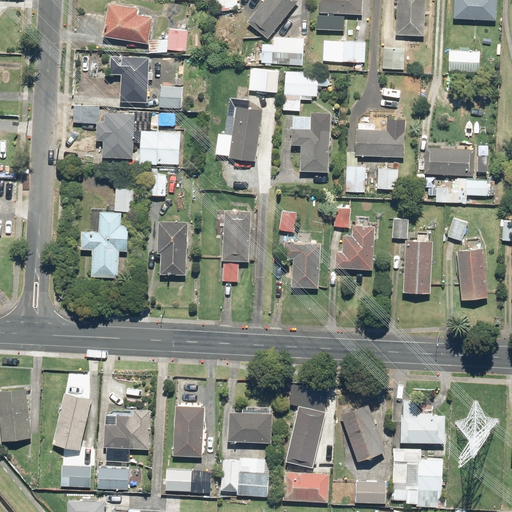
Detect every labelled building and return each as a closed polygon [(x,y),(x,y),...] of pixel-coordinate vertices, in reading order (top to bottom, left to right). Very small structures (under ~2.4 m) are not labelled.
[(239,31),(239,0),(213,0),(214,39),(229,39),(229,31),(239,31)] [(264,0),(247,21),(268,38),(298,0),(264,0)] [(320,0),(320,12),(361,14),(361,0),(320,0)] [(426,0),(397,0),(396,34),(424,36),(426,0)] [(454,0),(453,18),(495,19),(496,0),(454,0)] [(109,4),(104,37),(149,44),(153,17),(138,14),(139,9),(109,4)] [(188,30),(170,29),(169,50),(188,50),(188,30)] [(218,40),(216,58),(249,61),(251,34),(231,32),(230,41),(218,40)] [(261,43),(259,62),(303,66),(305,39),(274,37),(274,44),(261,43)] [(168,40),(150,40),(149,53),(168,53),(168,40)] [(366,41),(344,41),(343,62),(365,63),(366,41)] [(406,48),(384,47),(383,69),(405,70),(406,48)] [(480,51),(448,50),(447,71),(479,72),(480,51)] [(149,88),(149,80),(153,80),(153,72),(149,72),(150,55),(111,54),(110,74),(122,74),(121,98),(120,106),(165,108),(165,106),(183,107),(184,87),(164,86),(164,88),(149,88)] [(279,71),(258,69),(257,91),(278,92),(279,71)] [(330,74),(286,72),(284,110),(301,111),(302,99),(313,100),(313,96),(319,96),(319,86),(330,86),(330,74)] [(263,109),(237,105),(229,157),(255,161),(263,109)] [(328,172),(331,112),(311,111),(310,128),(292,127),(291,145),(301,145),(299,171),(328,172)] [(162,112),(161,125),(175,126),(176,113),(162,112)] [(104,113),(104,122),(98,121),(97,141),(104,141),(103,157),(133,158),(134,132),(136,132),(136,116),(136,114),(104,113)] [(136,132),(142,132),(141,165),(158,165),(158,164),(180,164),(181,133),(160,132),(160,130),(149,129),(149,117),(136,116),(136,132)] [(356,128),(355,155),(403,157),(404,118),(387,117),(386,129),(356,128)] [(475,149),(425,146),(424,173),(473,175),(475,149)] [(366,165),(347,165),(346,191),(365,191),(365,187),(366,167),(366,165)] [(398,188),(398,168),(366,167),(365,187),(398,188)] [(328,173),(309,173),(309,184),(328,183),(328,173)] [(167,196),(167,174),(151,174),(150,196),(167,196)] [(466,179),(465,194),(486,195),(487,180),(466,179)] [(138,184),(116,183),(115,210),(137,211),(138,184)] [(460,191),(448,190),(447,201),(459,202),(460,191)] [(419,191),(418,200),(432,201),(432,192),(419,191)] [(351,205),(336,203),(334,226),(349,227),(351,205)] [(225,209),(222,260),(248,261),(251,211),(225,209)] [(295,231),(298,211),(282,209),(279,229),(295,231)] [(80,250),(93,251),(92,276),(119,277),(120,252),(128,252),(130,225),(122,225),(123,212),(95,211),(94,231),(81,230),(80,250)] [(417,213),(416,213),(415,214),(414,215),(414,216),(413,217),(413,218),(413,220),(413,221),(413,222),(414,223),(414,224),(415,225),(417,226),(418,227),(419,227),(420,227),(422,227),(423,227),(424,226),(425,225),(426,224),(427,223),(427,222),(428,221),(428,219),(428,218),(427,217),(427,216),(426,215),(425,214),(424,213),(423,212),(421,212),(420,212),(419,212),(418,213),(417,213)] [(462,240),(469,222),(454,217),(448,235),(462,240)] [(393,218),(391,237),(408,238),(409,219),(393,218)] [(188,221),(159,220),(158,253),(160,253),(160,273),(186,274),(188,221)] [(511,239),(511,220),(503,220),(502,239),(511,239)] [(335,249),(334,266),(371,269),(375,224),(352,223),(351,233),(342,233),(341,250),(335,249)] [(433,240),(405,238),(402,291),(430,292),(433,240)] [(321,242),(284,239),(283,257),(292,258),(291,285),(318,287),(321,242)] [(482,246),(456,249),(461,298),(487,296),(482,246)] [(26,386),(0,388),(0,418),(2,440),(32,437),(26,386)] [(80,449),(92,398),(64,391),(52,443),(80,449)] [(368,402),(341,412),(357,459),(385,449),(368,402)] [(204,405),(175,403),(173,454),(202,455),(204,405)] [(326,411),(299,404),(285,459),(312,466),(326,411)] [(104,422),(103,446),(149,448),(150,409),(133,408),(133,414),(116,414),(115,422),(104,422)] [(272,412),(229,409),(227,440),(271,442),(272,412)] [(444,414),(401,413),(400,440),(444,441),(444,414)] [(422,447),(393,447),(391,500),(416,501),(416,506),(446,507),(447,497),(442,496),(443,459),(421,458),(422,447)] [(239,460),(222,459),(220,489),(237,490),(236,494),(268,496),(269,473),(275,473),(276,458),(239,456),(239,460)] [(62,463),(61,485),(91,487),(92,465),(62,463)] [(97,467),(96,487),(128,489),(129,468),(97,467)] [(212,471),(166,468),(165,489),(211,492),(212,471)] [(284,470),(282,499),(329,502),(330,472),(284,470)] [(356,480),(355,501),(386,503),(387,481),(356,480)] [(104,511),(105,500),(68,499),(67,511),(104,511)]
